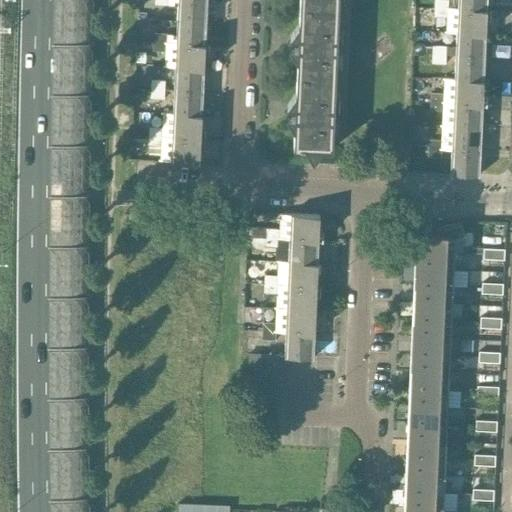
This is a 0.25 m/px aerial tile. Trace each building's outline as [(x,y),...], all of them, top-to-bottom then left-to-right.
[(206,22),(207,0),(154,0),(155,5),(167,5),(167,6),(178,6),(177,20),(206,22)] [(339,12),(339,0),(300,0),(300,9),(339,12)] [(448,9),(448,7),(448,0),(434,0),(434,8),(448,9)] [(486,11),(486,0),(458,0),(458,8),(458,9),(486,11)] [(485,34),(485,33),(486,11),(458,9),(458,8),(448,7),(448,9),(434,8),(434,17),(448,17),(447,32),(457,33),(485,34)] [(336,79),(338,33),(339,12),(300,9),(299,26),(290,39),(289,48),(298,61),(297,77),(336,79)] [(153,33),(153,43),(205,45),(206,22),(177,20),(177,35),(166,35),(166,34),(153,33)] [(484,57),(485,34),(457,33),(456,56),(484,57)] [(153,43),(152,51),(165,52),(165,67),(175,68),(204,69),(205,45),(153,43)] [(446,46),(432,46),(432,55),(446,56),(446,46)] [(432,63),(445,64),(446,56),(432,55),(432,63)] [(455,79),(483,81),(484,57),(456,56),(455,79)] [(175,68),(174,91),(203,92),(204,69),(175,68)] [(333,149),(336,79),(297,77),(296,96),(287,108),(286,117),(295,130),(294,147),(306,148),(314,161),(322,149),(333,149)] [(431,93),(430,102),(482,104),(483,81),(455,79),(445,78),(444,93),(431,93)] [(165,81),(150,81),(150,90),(164,91),(165,81)] [(150,98),(164,99),(164,91),(150,90),(150,98)] [(174,91),(173,114),(202,115),(203,92),(174,91)] [(430,102),(430,111),(443,111),(443,126),(481,128),(482,104),(430,102)] [(201,139),(202,115),(173,114),(163,114),(162,128),(149,127),(148,137),(201,139)] [(480,151),(481,128),(443,126),(442,140),(428,140),(428,149),(442,149),(452,149),(452,150),(480,151)] [(161,161),(171,162),(200,163),(201,139),(148,137),(148,145),(162,145),(161,161)] [(442,149),(428,149),(428,158),(441,158),(442,149)] [(479,175),(480,151),(452,150),(451,174),(479,175)] [(266,230),(266,237),(280,238),(280,239),(280,240),(290,240),(290,239),(318,240),(319,216),(291,215),(291,216),(281,215),(280,229),(266,229),(266,230)] [(417,232),(416,251),(455,252),(455,235),(463,233),(465,233),(462,221),(436,228),(437,230),(438,233),(417,232)] [(265,246),(279,247),(280,240),(280,239),(266,238),(265,246)] [(290,240),(289,262),(317,263),(318,241),(318,240),(290,239),(290,240)] [(494,259),(494,248),(484,248),(483,258),(494,259)] [(505,249),(494,248),(494,259),(504,259),(505,249)] [(416,251),(415,268),(454,269),(455,252),(416,251)] [(264,275),(264,284),(316,287),(317,263),(289,262),(289,263),(279,262),(278,276),(264,275)] [(415,268),(414,285),(453,287),(454,269),(415,268)] [(492,293),(493,282),(482,282),(481,292),(492,293)] [(493,282),(492,293),(502,293),(503,283),(493,282)] [(264,284),(264,293),(277,293),(277,309),(287,309),(316,310),(316,287),(264,284)] [(452,304),(453,287),(414,285),(414,302),(452,304)] [(451,321),(452,304),(414,302),(413,319),(451,321)] [(316,310),(287,309),(277,309),(276,323),(262,322),(262,331),(315,334),(316,310)] [(491,327),(491,317),(480,316),(480,327),(491,327)] [(491,317),(491,327),(501,328),(501,317),(491,317)] [(451,338),(451,321),(413,319),(412,336),(451,338)] [(314,358),(315,335),(315,334),(262,331),(262,340),(275,341),(276,333),(286,334),(285,356),(314,358)] [(412,336),(411,354),(450,355),(451,338),(412,336)] [(489,362),(490,351),(479,351),(478,361),(489,362)] [(500,352),(490,351),(489,362),(499,362),(500,352)] [(411,354),(411,371),(449,373),(450,355),(411,354)] [(278,369),(278,356),(249,355),(249,368),(278,369)] [(277,383),(278,369),(249,368),(248,382),(277,383)] [(448,390),(449,373),(411,371),(410,388),(448,390)] [(277,396),(277,383),(248,382),(247,395),(277,396)] [(487,396),(488,385),(477,385),(477,396),(487,396)] [(498,386),(488,386),(488,396),(498,397),(498,386)] [(448,407),(448,390),(410,388),(409,405),(448,407)] [(276,409),(277,396),(247,395),(247,408),(276,409)] [(447,424),(448,407),(409,405),(408,423),(447,424)] [(276,423),(276,409),(247,408),(246,422),(276,423)] [(486,431),(486,420),(476,419),(475,430),(486,431)] [(497,420),(486,420),(486,431),(496,431),(497,420)] [(446,441),(447,424),(408,423),(408,440),(446,441)] [(445,458),(446,441),(408,440),(407,457),(445,458)] [(484,465),(485,454),(474,454),(474,464),(484,465)] [(495,455),(485,454),(484,465),(495,465),(495,455)] [(445,476),(445,458),(407,457),(406,474),(445,476)] [(444,493),(445,476),(406,474),(405,491),(444,493)] [(483,489),(472,488),(472,499),(482,499),(483,499),(483,489)] [(483,489),(483,499),(493,500),(494,489),(483,489)] [(443,510),(444,493),(405,491),(404,509),(443,510)]
